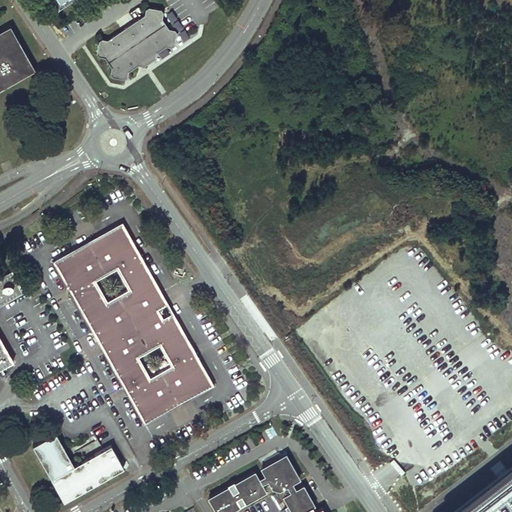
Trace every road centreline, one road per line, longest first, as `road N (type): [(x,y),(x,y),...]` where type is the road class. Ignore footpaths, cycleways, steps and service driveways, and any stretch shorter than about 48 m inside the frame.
road 1 (tertiary): [(294,389),(125,157)]
road 2 (residential): [(294,389),(78,511)]
road 3 (tertiary): [(129,131),(198,84),(260,0)]
road 4 (tertiary): [(380,511),(294,389)]
road 5 (residential): [(100,122),(20,0)]
